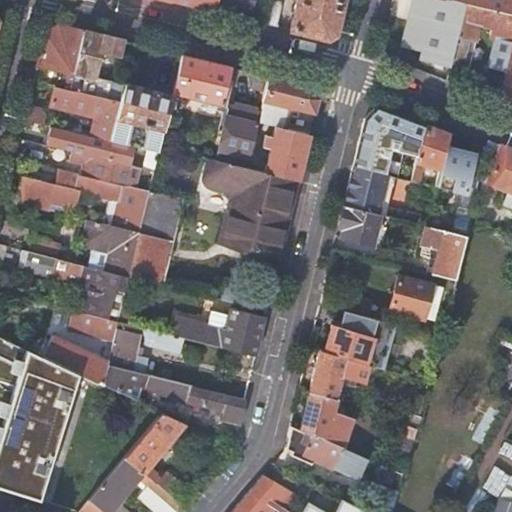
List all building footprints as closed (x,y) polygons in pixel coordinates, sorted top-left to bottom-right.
[(171,0),(171,1),(215,12),(217,0),(171,0)] [(217,0),(215,12),(248,19),(252,0),(217,0)] [(268,0),(263,23),(278,27),(283,3),(270,0),(268,0)] [(340,0),(296,0),(289,30),(321,37),(334,29),(340,0)] [(449,66),(465,4),(450,0),(412,0),(412,3),(411,3),(405,24),(407,24),(401,45),(422,50),(420,59),(449,66)] [(511,0),(450,0),(465,4),(511,14),(511,0)] [(511,33),(511,14),(465,4),(449,66),(446,77),(465,82),(479,25),(494,29),(511,33)] [(73,73),(83,32),(57,25),(44,34),(35,68),(72,77),(73,73)] [(497,42),(511,46),(511,43),(511,33),(494,29),(492,34),(498,36),(497,42)] [(120,40),(83,32),(73,73),(92,78),(99,51),(116,55),(120,40)] [(230,66),(181,55),(171,95),(220,106),(230,66)] [(511,106),(511,64),(507,63),(497,101),(511,106)] [(92,78),(73,73),(72,77),(71,81),(91,86),(92,78)] [(308,86),(269,76),(259,115),(257,122),(274,126),(279,127),(286,105),(313,114),(317,100),(308,86)] [(171,96),(122,84),(118,102),(108,141),(157,153),(158,147),(171,96)] [(69,90),(53,87),(48,107),(69,112),(74,109),(95,114),(89,137),(108,142),(108,141),(118,102),(69,90)] [(414,155),(422,125),(375,104),(363,116),(352,167),(386,172),(390,149),(414,155)] [(25,105),(23,112),(41,117),(43,109),(25,105)] [(257,122),(259,115),(254,114),(252,111),(234,106),(231,109),(227,108),(214,160),(247,168),(257,122)] [(41,117),(23,112),(22,120),(39,124),(41,117)] [(448,129),(423,120),(422,125),(414,155),(413,161),(438,169),(445,142),(448,129)] [(298,180),(309,134),(279,127),(274,126),(263,172),(298,180)] [(108,142),(89,137),(86,153),(97,156),(97,160),(128,167),(133,149),(108,142)] [(511,149),(488,140),(486,150),(481,168),(491,172),(487,183),(511,192),(511,149)] [(475,149),(445,142),(443,151),(434,184),(460,191),(465,193),(470,171),(475,149)] [(139,170),(151,173),(156,155),(143,152),(139,170)] [(124,187),(128,167),(97,160),(69,153),(68,161),(82,164),(80,176),(124,187)] [(214,160),(207,159),(203,175),(204,181),(212,189),(225,192),(229,198),(226,209),(287,224),(298,180),(263,172),(247,168),(214,160)] [(386,172),(352,167),(343,206),(377,214),(386,172)] [(149,182),(151,173),(139,170),(137,178),(149,182)] [(465,233),(479,174),(470,171),(465,193),(460,191),(450,229),(465,233)] [(138,233),(147,192),(124,187),(80,176),(64,172),(60,187),(28,179),(22,204),(73,217),(79,193),(107,201),(102,224),(138,233)] [(183,199),(148,191),(147,192),(138,233),(137,235),(172,243),(183,199)] [(426,224),(428,215),(385,204),(382,216),(421,224),(426,224)] [(377,214),(343,206),(338,226),(343,228),(341,238),(371,245),(379,215),(377,214)] [(287,224),(226,209),(218,244),(279,258),(287,224)] [(487,216),(483,228),(501,235),(506,224),(487,216)] [(126,279),(137,235),(138,233),(102,224),(88,221),(81,246),(94,249),(89,268),(93,269),(119,276),(126,279)] [(465,233),(450,229),(426,224),(421,224),(416,244),(433,248),(427,273),(440,275),(454,279),(458,263),(459,263),(465,233)] [(161,287),(172,243),(137,235),(126,279),(161,287)] [(47,242),(43,256),(58,260),(61,245),(47,242)] [(43,256),(27,252),(22,270),(78,284),(83,267),(58,260),(43,256)] [(82,313),(116,322),(119,309),(104,305),(108,290),(115,291),(119,276),(93,269),(82,313)] [(431,284),(397,275),(388,309),(422,318),(431,284)] [(451,291),(454,279),(440,275),(437,288),(451,291)] [(266,312),(270,294),(236,286),(231,304),(266,312)] [(369,303),(322,290),(319,303),(359,314),(366,316),(369,303)] [(119,309),(116,322),(125,325),(128,325),(133,301),(122,298),(119,309)] [(183,338),(255,355),(264,317),(230,309),(224,331),(206,327),(206,324),(173,316),(169,335),(140,328),(143,345),(179,354),(183,338)] [(100,338),(111,341),(116,322),(82,313),(75,311),(72,326),(101,334),(100,338)] [(380,339),(385,321),(366,316),(359,314),(355,332),(332,325),(328,337),(330,337),(325,352),(363,363),(367,350),(378,353),(383,339),(380,339)] [(106,365),(130,371),(138,335),(124,332),(125,325),(116,322),(111,341),(107,361),(106,365)] [(124,332),(138,335),(139,328),(128,325),(125,325),(124,332)] [(77,373),(102,385),(106,365),(107,361),(60,339),(63,333),(56,330),(54,336),(52,335),(44,350),(40,348),(37,354),(77,373)] [(37,354),(0,336),(0,380),(15,385),(0,433),(0,488),(38,499),(77,373),(37,354)] [(309,389),(335,399),(339,382),(341,376),(345,377),(363,383),(368,364),(363,363),(325,352),(318,350),(309,389)] [(220,420),(238,424),(244,400),(175,383),(157,378),(130,371),(106,365),(102,385),(144,406),(150,391),(185,403),(216,411),(222,412),(220,420)] [(411,392),(424,396),(429,382),(428,382),(415,378),(411,392)] [(326,432),(335,399),(309,389),(306,399),(300,423),(299,430),(338,446),(341,436),(326,432)] [(184,424),(160,413),(123,457),(183,507),(190,499),(158,472),(156,473),(148,466),(184,424)] [(347,474),(355,454),(338,446),(299,430),(297,429),(288,449),(310,458),(309,460),(317,464),(318,461),(347,474)] [(123,457),(87,499),(101,511),(127,511),(117,503),(137,480),(174,511),(179,511),(183,507),(123,457)] [(361,509),(366,511),(389,511),(401,474),(376,463),(361,509)] [(265,473),(231,511),(272,511),(273,510),(277,511),(282,511),(284,509),(285,510),(296,497),(284,486),(265,473)] [(498,499),(493,511),(511,511),(511,502),(503,500),(505,495),(501,493),(498,499)] [(366,511),(361,509),(339,498),(332,511),(319,511),(306,504),(301,511),(366,511)] [(101,511),(87,499),(76,511),(101,511)]
